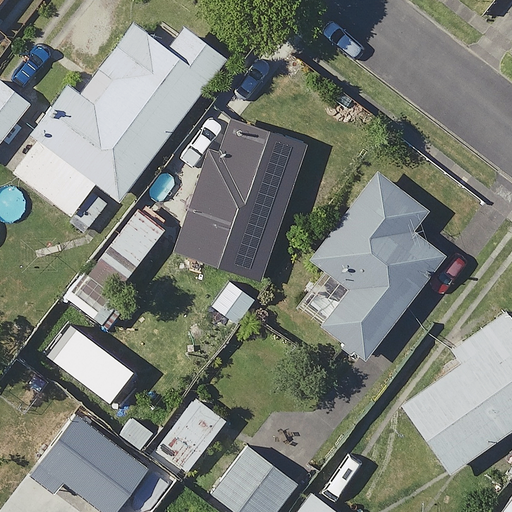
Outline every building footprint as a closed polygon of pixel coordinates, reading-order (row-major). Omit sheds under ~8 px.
[(152,43),(116,17),(65,86),(53,77),(0,149),(0,166),(57,209),(81,176),(106,195),(211,52),(169,21),(152,43)] [(0,121),(17,99),(0,86),(0,121)] [(296,140),(213,106),(159,240),(242,273),(296,140)] [(413,205),(360,167),(299,253),(308,259),(280,298),(355,352),(429,248),(398,226),(413,205)] [(153,224),(125,203),(79,264),(107,285),(153,224)] [(511,411),(511,327),(493,303),(437,345),(445,355),(385,400),(435,468),(511,411)] [(217,407),(182,381),(138,442),(173,468),(217,407)] [(137,511),(161,481),(61,406),(23,456),(79,498),(68,511),(137,511)] [(257,511),(284,477),(236,440),(200,487),(232,511),(257,511)] [(334,511),(297,485),(277,511),(334,511)] [(511,511),(511,494),(502,487),(483,511),(511,511)]
